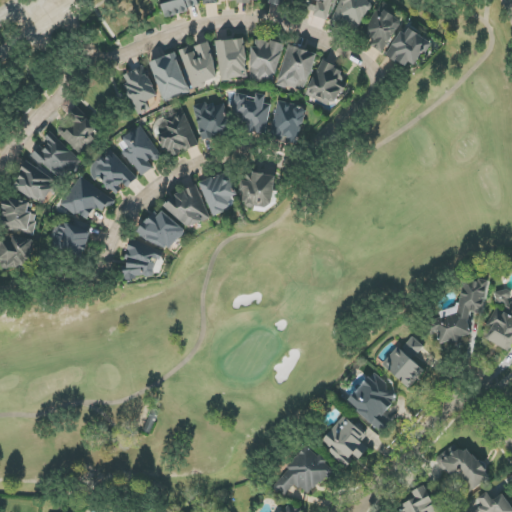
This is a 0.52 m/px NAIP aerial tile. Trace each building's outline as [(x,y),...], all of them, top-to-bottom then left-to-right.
[(161,0),(165,16),(201,8),(199,0),(161,0)] [(334,0),(311,0),(308,14),(330,19),(334,0)] [(344,0),(333,15),(355,31),(374,6),(365,0),(344,0)] [(386,51),(401,19),(381,10),(366,41),(386,51)] [(432,43),(407,26),(388,54),(413,70),(432,43)] [(217,42),(221,81),(248,78),(244,39),(217,42)] [(251,79),(279,80),(280,42),(253,41),(251,79)] [(219,79),(209,43),(181,50),(191,86),(219,79)] [(318,55),(292,45),(276,84),(302,95),(318,55)] [(190,92),(176,53),(150,62),(165,101),(190,92)] [(306,96),(336,109),(347,84),(341,81),(345,71),(322,61),(306,96)] [(158,96),(145,67),(122,77),(139,115),(150,109),(146,102),(158,96)] [(271,104),(265,104),(266,97),(237,93),(234,113),(247,115),(245,132),(267,134),(271,104)] [(222,102),(195,108),(201,139),(229,134),(222,102)] [(273,140),(300,142),(304,106),(276,103),(273,140)] [(69,123),(59,135),(83,154),(102,131),(75,108),(65,120),(69,123)] [(162,121),(165,130),(160,132),(168,157),(198,147),(186,114),(162,121)] [(141,177),(154,168),(150,162),(160,155),(142,127),(118,143),(141,177)] [(32,155),(61,183),(82,162),(53,134),(32,155)] [(128,188),(138,178),(111,150),(90,170),(115,196),(125,186),(128,188)] [(14,187),(43,204),(57,181),(27,164),(14,187)] [(240,192),(246,192),(245,206),(271,209),(275,176),(243,172),(240,192)] [(214,216),(237,207),(233,197),(237,195),(228,173),(200,185),(214,216)] [(63,205),(87,221),(96,207),(105,213),(115,200),(81,177),(63,205)] [(211,219),(198,187),(166,200),(175,223),(185,219),(188,228),(211,219)] [(4,198),(0,217),(0,227),(33,235),(38,215),(31,213),(33,204),(4,198)] [(166,254),(185,233),(158,208),(139,229),(166,254)] [(63,222),(54,249),(83,258),(93,226),(75,220),(73,226),(63,222)] [(34,241),(0,236),(0,265),(30,270),(34,241)] [(164,252),(135,240),(121,276),(135,282),(138,274),(152,279),(158,262),(160,263),(164,252)] [(489,281),(478,279),(464,283),(460,306),(442,311),(439,324),(434,326),(439,343),(450,345),(462,342),(462,337),(471,334),(468,323),(470,312),(482,314),(489,281)] [(483,337),(508,351),(511,344),(511,300),(509,299),(511,294),(501,288),(494,299),(503,304),(483,337)] [(426,372),(413,360),(424,347),(413,337),(402,350),(397,346),(382,363),(410,389),(426,372)] [(382,431),(389,423),(382,417),(400,395),(372,373),(347,403),(382,431)] [(369,449),(362,442),(367,437),(346,416),(323,439),(333,448),(329,451),(346,468),(355,459),(357,461),(369,449)] [(490,480),(468,445),(442,462),(456,485),(462,482),(469,493),(490,480)] [(307,495),(333,472),(312,449),(273,484),(284,496),(297,484),(307,495)]
